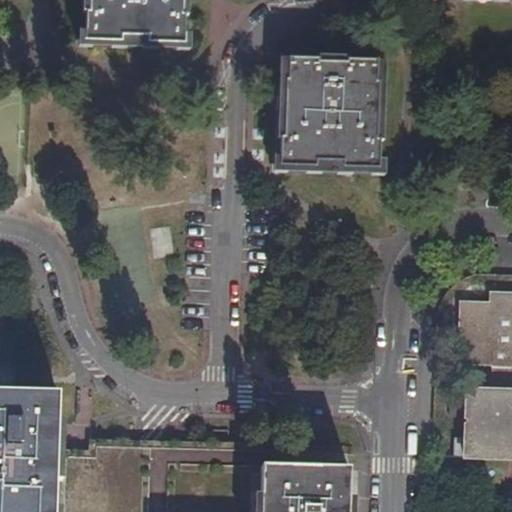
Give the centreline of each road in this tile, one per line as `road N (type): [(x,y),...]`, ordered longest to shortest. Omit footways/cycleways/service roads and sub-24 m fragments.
road 1 (residential): [(357,0),(279,18),(238,71),(218,396)]
road 2 (residential): [(218,396),(162,394),(112,366),(76,314),(58,258),(41,238),(0,226)]
road 3 (residential): [(393,398),(397,292),(408,265),(440,237),(511,230)]
road 4 (residential): [(393,398),(218,396)]
